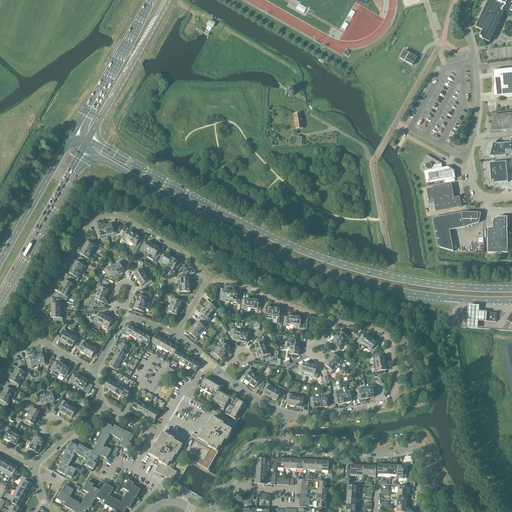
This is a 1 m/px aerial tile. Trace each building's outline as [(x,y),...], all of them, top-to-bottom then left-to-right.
[(511,0),(488,0),(476,28),(482,31),(481,34),(479,37),(482,38),(482,40),(489,43),(504,11),(511,15),(511,0)] [(417,58),(404,51),(400,59),(412,66),(417,58)] [(494,91),(495,98),(511,95),(511,68),(496,71),(497,77),(494,77),(495,84),(494,84),(495,90),(494,91)] [(286,96),(290,97),(294,96),(295,92),(294,89),(291,87),(287,88),(285,92),(286,96)] [(511,114),(492,116),(493,122),(492,122),(490,133),(501,131),(511,130),(511,114)] [(493,144),(490,156),(494,157),(506,156),(505,152),(511,152),(511,156),(511,155),(511,139),(510,139),(511,143),(497,145),(493,144)] [(427,155),(422,163),(426,165),(426,166),(425,166),(425,167),(425,168),(426,168),(426,169),(427,169),(427,170),(428,170),(428,171),(423,172),(426,184),(455,179),(454,172),(454,171),(447,167),(447,168),(442,169),(441,165),(442,165),(442,164),(438,162),(427,155)] [(489,164),(491,179),(491,184),(496,184),(508,183),(506,162),(489,164)] [(427,190),(429,201),(433,201),(434,203),(436,212),(461,208),(459,198),(453,199),(453,196),(453,193),(452,193),(451,186),(427,190)] [(478,221),(478,213),(462,213),(432,219),(437,248),(453,252),(449,231),(465,228),(463,221),(478,221)] [(494,219),(494,220),(493,221),(492,222),(492,223),(493,229),(487,229),(487,230),(488,233),(487,233),(488,254),(508,254),(507,232),(507,229),(507,218),(500,218),(500,217),(497,217),(497,218),(496,219),(495,219),(494,219)] [(111,224),(105,226),(107,235),(111,234),(111,236),(117,234),(115,227),(112,227),(111,224)] [(99,231),(96,232),(98,240),(104,238),(104,236),(107,235),(105,226),(98,228),(99,231)] [(127,241),(130,243),(135,235),(129,231),(127,234),(124,233),(120,240),(126,243),(127,241)] [(135,235),(130,243),(133,245),(132,246),(138,250),(142,242),(139,241),(141,238),(135,235)] [(89,244),(86,243),(83,249),(91,253),(93,250),(95,251),(98,246),(91,242),(89,244)] [(146,252),(149,254),(154,246),(148,242),(146,245),(143,244),(139,251),(145,254),(146,252)] [(149,254),(152,256),(151,257),(157,260),(161,253),(158,252),(160,249),(154,246),(149,254)] [(91,253),(83,249),(80,255),(83,256),(81,259),(88,263),(91,257),(90,257),(91,253)] [(164,264),(167,266),(172,258),(166,254),(165,257),(162,256),(158,263),(163,266),(164,264)] [(172,258),(167,266),(171,268),(170,269),(175,273),(179,266),(177,264),(178,261),(172,258)] [(76,262),(72,268),(81,273),(82,269),(84,270),(87,265),(80,261),(78,263),(76,262)] [(117,265),(114,267),(118,275),(124,272),(123,269),(125,268),(122,261),(116,264),(117,265)] [(134,275),(137,281),(146,275),(144,272),(145,271),(142,266),(135,270),(137,273),(134,275)] [(118,275),(114,267),(110,269),(110,267),(104,270),(108,277),(110,276),(112,279),(118,275)] [(81,273),(72,268),(69,274),(72,275),(70,278),(77,282),(80,277),(79,276),(81,273)] [(146,275),(137,281),(141,286),(144,285),(146,287),(152,283),(149,277),(147,278),(146,275)] [(180,282),(180,286),(190,286),(190,279),(187,279),(187,276),(179,276),(179,282),(180,282)] [(65,281),(61,287),(70,292),(71,289),(73,289),(76,284),(69,280),(68,283),(65,281)] [(98,290),(97,294),(106,297),(108,291),(105,289),(106,287),(99,284),(97,290),(98,290)] [(190,286),(180,286),(180,289),(179,289),(179,296),(187,296),(187,293),(190,293),(190,286)] [(70,292),(61,287),(58,293),(61,295),(59,297),(66,301),(69,296),(68,295),(70,292)] [(226,300),(230,300),(231,291),(224,290),(224,293),(221,293),(220,301),(226,302),(226,300)] [(231,291),(230,300),(233,301),(233,302),(240,303),(240,295),(237,295),(238,292),(231,291)] [(106,297),(97,294),(96,297),(94,297),(92,303),(100,305),(101,302),(104,303),(106,297)] [(138,296),(136,303),(145,306),(148,307),(151,298),(141,294),(140,297),(138,296)] [(172,303),(170,306),(179,309),(182,303),(179,302),(180,299),(172,296),(170,302),(172,303)] [(247,308),(251,309),(252,299),(245,299),(245,302),(242,301),(241,309),(247,310),(247,308)] [(251,309),(255,309),(254,311),(261,312),(262,304),(259,303),(259,300),(252,299),(251,309)] [(51,305),(51,312),(61,312),(61,308),(63,308),(62,302),(54,302),(54,305),(51,305)] [(145,306),(136,303),(134,309),(137,310),(136,313),(143,316),(145,310),(144,309),(145,306)] [(209,303),(205,309),(212,315),(214,312),(216,313),(220,308),(214,303),(212,306),(209,303)] [(179,309),(170,306),(169,309),(167,309),(165,315),(173,318),(174,315),(177,316),(179,309)] [(269,317),(272,317),(273,308),(266,307),(266,310),(263,310),(262,318),(268,319),(269,317)] [(273,308),(272,317),(276,318),(276,319),(282,320),(283,312),(280,312),(280,309),(273,308)] [(212,315),(205,309),(200,314),(203,316),(201,319),(207,324),(214,316),(212,315)] [(61,312),(51,312),(51,319),(55,319),(55,322),(63,322),(63,315),(61,315),(61,312)] [(485,321),(496,322),(496,313),(485,313),(485,321)] [(101,328),(102,326),(107,317),(101,314),(99,317),(96,315),(92,323),(101,328)] [(290,325),(293,326),(294,316),(288,315),(287,319),(284,318),(283,326),(290,327),(290,325)] [(294,316),(293,326),(297,326),(297,328),(303,329),(304,321),(301,320),(301,317),(294,316)] [(107,317),(102,326),(105,327),(104,329),(110,332),(114,325),(111,324),(113,321),(107,317)] [(197,322),(193,328),(200,334),(203,331),(204,332),(208,327),(202,322),(200,324),(197,322)] [(126,326),(122,333),(123,335),(126,336),(128,336),(129,335),(131,336),(135,329),(130,326),(129,326),(128,326),(126,326)] [(200,334),(193,328),(189,333),(191,335),(189,337),(195,343),(199,338),(198,336),(200,334)] [(60,341),(66,344),(71,336),(68,334),(69,332),(63,329),(59,336),(62,338),(60,341)] [(135,329),(131,336),(137,339),(141,333),(135,329)] [(233,341),(240,342),(241,333),(238,332),(238,330),(232,329),(231,337),(234,338),(233,341)] [(240,342),(247,343),(247,340),(250,340),(252,332),(245,331),(245,333),(241,333),(240,342)] [(339,332),(335,337),(343,343),(345,340),(346,341),(350,336),(344,331),(342,334),(339,332)] [(137,339),(136,341),(141,345),(143,342),(146,336),(141,333),(137,339)] [(363,344),(366,347),(371,339),(366,335),(364,337),(361,336),(356,342),(362,346),(363,344)] [(74,338),(71,336),(66,344),(72,347),(74,345),(77,346),(81,339),(75,336),(74,338)] [(146,336),(143,342),(148,346),(152,339),(146,336)] [(152,343),(157,346),(161,339),(155,336),(152,343)] [(343,343),(335,337),(331,343),(334,345),(332,347),(338,352),(342,347),(341,346),(343,343)] [(254,345),(257,352),(266,348),(265,345),(266,344),(264,338),(256,341),(258,344),(254,345)] [(291,344),(290,348),(300,349),(300,342),(297,342),(298,339),(290,338),(289,344),(291,344)] [(157,346),(163,349),(167,342),(161,339),(157,346)] [(371,339),(366,347),(369,349),(367,350),(373,354),(373,353),(377,347),(375,346),(377,343),(371,339)] [(80,352),(86,355),(90,347),(87,345),(88,343),(82,340),(78,347),(81,349),(80,352)] [(220,346),(218,348),(225,354),(230,349),(227,347),(229,345),(223,340),(219,344),(220,346)] [(163,349),(168,352),(172,345),(167,342),(163,349)] [(122,344),(119,350),(126,354),(128,355),(130,352),(127,351),(129,348),(122,344)] [(172,345),(168,352),(174,355),(178,349),(172,345)] [(90,347),(86,355),(91,358),(93,355),(96,357),(100,350),(94,347),(93,348),(90,347)] [(225,354),(218,348),(216,351),(214,350),(210,355),(216,360),(219,358),(221,360),(225,354)] [(266,348),(257,352),(259,358),(262,357),(263,360),(271,357),(269,351),(267,352),(266,348)] [(300,349),(290,348),(290,352),(288,351),(287,358),(295,359),(296,356),(299,356),(300,349)] [(119,350),(116,356),(123,359),(125,361),(126,358),(128,355),(126,354),(119,350)] [(174,359),(179,362),(183,356),(177,352),(174,359)] [(41,354),(35,356),(37,365),(41,364),(41,366),(47,364),(45,356),(42,357),(41,354)] [(332,354),(328,360),(336,365),(338,362),(339,364),(343,358),(337,354),(335,356),(332,354)] [(375,362),(376,366),(385,364),(384,357),(381,358),(380,355),(372,356),(373,363),(375,362)] [(37,365),(35,356),(28,358),(29,361),(26,362),(28,370),(34,368),(34,366),(37,365)] [(116,356),(113,361),(119,365),(123,359),(116,356)] [(183,356),(179,362),(185,365),(189,359),(183,356)] [(189,359),(185,365),(190,369),(194,362),(189,359)] [(336,365),(328,360),(324,365),(327,367),(325,370),(331,374),(335,369),(334,368),(336,365)] [(113,361),(109,367),(116,371),(119,365),(113,361)] [(194,362),(190,369),(196,372),(200,365),(194,362)] [(53,363),(49,370),(52,372),(51,373),(57,376),(58,375),(59,374),(64,365),(59,363),(58,363),(57,363),(56,365),(53,363)] [(305,373),(308,374),(311,365),(304,363),(303,366),(300,365),(298,373),(304,375),(305,373)] [(385,364),(376,366),(373,366),(374,370),(375,370),(376,376),(384,374),(383,371),(386,371),(385,364)] [(64,365),(59,374),(58,375),(67,380),(71,373),(68,372),(70,369),(64,365)] [(311,365),(308,374),(311,375),(311,377),(317,378),(319,371),(316,370),(317,367),(311,365)] [(16,369),(12,375),(21,379),(22,376),(24,377),(27,372),(20,368),(18,370),(16,369)] [(244,380),(250,384),(256,377),(253,374),(254,373),(249,369),(244,375),(246,377),(244,380)] [(21,379),(12,375),(9,381),(12,382),(10,385),(17,389),(20,383),(19,383),(21,379)] [(74,384),(77,386),(82,378),(76,375),(74,377),(71,376),(67,383),(73,386),(74,384)] [(256,377),(250,384),(255,388),(257,386),(259,388),(265,382),(260,377),(259,379),(256,377)] [(82,378),(77,386),(80,388),(79,390),(85,393),(89,386),(86,384),(88,381),(82,378)] [(206,379),(205,378),(199,388),(215,397),(212,402),(214,403),(214,405),(217,406),(218,405),(222,408),(222,409),(223,410),(224,409),(230,399),(231,400),(232,401),(225,413),(226,413),(224,417),(234,422),(236,420),(245,404),(235,399),(236,396),(237,396),(236,395),(236,394),(235,394),(234,394),(233,396),(231,395),(231,397),(220,392),(223,387),(208,378),(207,378),(206,379)] [(108,380),(104,387),(110,390),(113,384),(108,380)] [(113,384),(110,390),(115,394),(119,387),(113,384)] [(264,395),(270,398),(275,390),(272,388),(273,387),(267,384),(263,391),(266,392),(264,395)] [(119,387),(115,394),(121,397),(125,390),(126,388),(120,385),(119,387)] [(366,390),(368,399),(374,398),(374,394),(377,394),(375,386),(369,387),(369,389),(366,390)] [(5,388),(1,394),(10,399),(11,395),(13,396),(16,391),(9,387),(8,390),(5,388)] [(343,394),(345,404),(352,402),(351,399),(354,398),(353,390),(347,392),(346,387),(342,388),(343,394)] [(125,390),(121,397),(127,400),(130,393),(132,391),(126,388),(125,390)] [(362,390),(362,389),(355,390),(357,398),(360,397),(361,400),(368,399),(366,390),(362,390)] [(48,394),(44,395),(47,404),(54,402),(53,399),(56,398),(53,390),(47,392),(48,394)] [(275,390),(270,398),(276,401),(278,399),(281,400),(285,393),(279,390),(278,391),(275,390)] [(343,394),(340,395),(339,393),(333,395),(335,402),(338,402),(338,405),(345,404),(343,394)] [(10,399),(1,394),(0,396),(0,400),(1,401),(0,402),(0,404),(6,408),(10,403),(8,402),(10,399)] [(47,404),(44,395),(41,396),(40,394),(34,396),(37,403),(40,402),(40,406),(47,404)] [(288,406),(295,407),(297,398),(293,397),(294,395),(287,394),(286,402),(289,402),(288,406)] [(324,398),(320,398),(321,408),(328,407),(328,404),(331,403),(330,395),(323,396),(324,398)] [(297,398),(295,407),(302,408),(302,405),(306,406),(307,398),(301,396),(300,398),(297,398)] [(316,397),(310,398),(311,406),(314,406),(314,409),(321,408),(320,398),(316,399),(316,397)] [(208,407),(193,399),(192,401),(206,409),(207,408),(221,416),(222,414),(208,406),(208,407)] [(67,403),(62,400),(58,407),(61,409),(59,412),(65,415),(70,407),(66,405),(67,403)] [(132,408),(138,411),(141,404),(136,401),(132,408)] [(138,411),(144,414),(147,407),(141,404),(138,411)] [(30,412),(28,415),(36,419),(40,413),(37,412),(39,409),(31,405),(28,411),(30,412)] [(70,407),(65,415),(71,418),(72,416),(75,417),(79,410),(74,407),(73,409),(70,407)] [(144,414),(150,418),(153,411),(147,407),(144,414)] [(150,418),(155,421),(159,414),(153,411),(150,418)] [(36,419),(28,415),(26,418),(25,417),(22,423),(29,427),(30,424),(33,425),(36,419)] [(193,434),(193,433),(189,440),(187,439),(178,454),(190,460),(191,460),(195,463),(201,466),(208,470),(211,464),(218,452),(216,451),(217,451),(222,442),(223,442),(227,435),(229,436),(232,431),(223,426),(224,424),(213,418),(205,433),(204,432),(200,430),(197,436),(193,434)] [(114,437),(119,429),(114,425),(112,428),(110,427),(111,427),(105,423),(100,432),(97,437),(106,442),(109,437),(108,436),(109,434),(114,437)] [(3,439),(9,442),(14,434),(11,432),(12,430),(6,427),(2,434),(5,436),(3,439)] [(167,428),(156,449),(155,448),(150,456),(160,462),(160,463),(155,460),(152,464),(157,467),(155,472),(171,481),(177,472),(170,468),(178,454),(187,439),(167,428)] [(119,429),(114,437),(120,440),(121,439),(122,440),(119,446),(128,451),(131,445),(128,443),(129,441),(130,442),(134,436),(125,431),(125,432),(119,429)] [(14,434),(9,442),(15,445),(17,443),(20,444),(24,437),(18,434),(17,436),(14,434)] [(32,444),(41,448),(44,442),(41,441),(43,438),(36,434),(32,440),(34,440),(32,444)] [(106,442),(97,437),(94,443),(97,445),(96,447),(95,446),(92,452),(98,455),(98,456),(100,457),(100,456),(106,459),(111,451),(105,447),(104,449),(103,448),(106,442)] [(65,451),(62,457),(71,462),(74,456),(73,455),(74,454),(79,456),(84,448),(78,445),(77,448),(75,447),(76,446),(70,442),(65,451)] [(41,448),(32,444),(31,447),(29,446),(24,454),(32,459),(34,456),(33,455),(34,453),(37,454),(41,448)] [(89,451),(84,448),(79,456),(85,460),(86,459),(87,460),(84,465),(93,470),(96,464),(93,463),(94,461),(95,461),(98,456),(98,455),(92,452),(90,450),(89,451)] [(257,459),(257,465),(266,466),(267,460),(270,460),(270,456),(260,456),(260,459),(257,459)] [(71,462),(62,457),(59,462),(62,464),(61,466),(60,465),(57,471),(65,476),(65,475),(71,479),(76,470),(70,467),(69,468),(68,467),(71,462)] [(0,471),(5,474),(11,465),(12,464),(9,462),(9,463),(5,462),(0,471)] [(11,465),(5,474),(11,477),(17,468),(11,465)] [(21,480),(18,486),(28,491),(31,485),(25,482),(21,480)] [(133,484),(127,481),(123,489),(128,492),(127,494),(126,494),(123,499),(131,504),(134,498),(135,499),(140,490),(134,487),(134,488),(132,487),(133,484)] [(93,485),(87,482),(83,490),(88,494),(87,496),(86,495),(83,500),(91,505),(94,500),(95,500),(96,498),(100,492),(100,491),(94,488),(94,489),(92,488),(93,485)] [(116,494),(118,490),(120,486),(115,483),(113,487),(114,487),(113,489),(112,491),(116,494)] [(108,508),(113,499),(108,496),(109,494),(110,495),(112,491),(113,489),(104,484),(101,490),(101,489),(100,491),(100,492),(96,498),(102,501),(102,500),(104,502),(103,504),(108,508)] [(28,491),(18,486),(15,491),(25,496),(26,493),(28,494),(29,492),(28,491)] [(73,491),(64,486),(61,491),(56,500),(62,503),(62,502),(64,503),(62,506),(68,509),(73,500),(67,497),(68,496),(70,496),(73,491)] [(25,496),(15,491),(12,496),(22,503),(24,501),(23,500),(25,496)] [(22,503),(12,496),(9,502),(18,508),(20,504),(21,505),(22,503)] [(131,504),(123,499),(120,504),(118,503),(118,502),(113,499),(108,508),(114,511),(113,511),(114,511),(124,511),(125,510),(125,509),(125,508),(128,509),(131,504)] [(91,505),(83,500),(80,505),(78,504),(73,500),(68,509),(73,511),(84,511),(85,511),(84,511),(85,509),(88,511),(91,505)]
